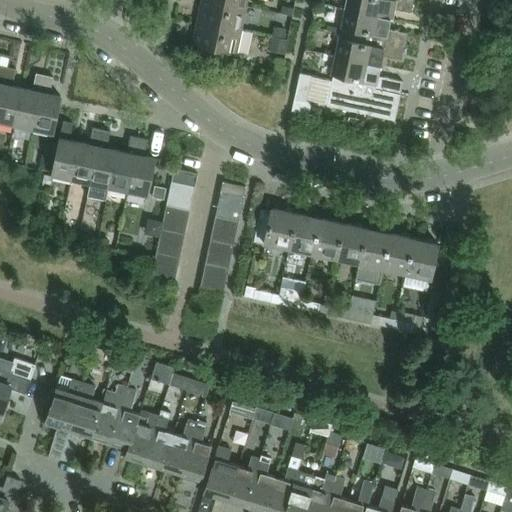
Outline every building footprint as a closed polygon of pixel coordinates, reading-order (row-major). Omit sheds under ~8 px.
[(240,30),(245,7),(215,0),(199,0),(195,20),(240,30)] [(347,0),(346,9),(389,18),(391,8),(410,12),(412,0),(347,0)] [(387,29),(389,18),(346,9),(341,32),(403,46),(406,33),(387,29)] [(235,53),(240,30),(195,20),(190,43),(202,46),(199,56),(230,62),(232,52),(235,53)] [(400,59),(403,46),(341,32),(336,56),(379,65),(381,55),(400,59)] [(377,76),(379,65),(336,56),(331,79),(399,94),(402,81),(377,76)] [(0,121),(13,125),(21,87),(11,85),(15,68),(6,66),(0,93),(0,121)] [(310,75),(299,73),(299,72),(290,112),(307,116),(309,104),(306,101),(305,100),(310,75)] [(32,128),(44,74),(35,73),(31,89),(21,87),(13,125),(32,128)] [(51,133),(59,95),(48,93),(52,76),(44,74),(32,128),(51,133)] [(393,120),(399,94),(331,79),(310,75),(305,100),(306,101),(325,105),(393,120)] [(70,179),(78,141),(68,139),(72,123),(62,120),(51,174),(70,179)] [(88,183),(100,129),(92,127),(88,143),(78,141),(70,179),(88,183)] [(108,187),(116,149),(105,147),(109,131),(100,129),(88,183),(108,187)] [(126,191),(138,137),(129,135),(125,151),(116,149),(108,187),(126,191)] [(146,195),(154,157),(143,155),(146,139),(138,137),(126,191),(146,195)] [(173,168),(170,181),(175,182),(194,186),(196,173),(173,168)] [(194,186),(175,182),(170,181),(168,193),(191,198),(194,186)] [(222,181),(220,191),(243,196),(245,186),(222,181)] [(155,186),(152,197),(164,200),(167,188),(155,186)] [(243,197),(237,195),(219,192),(217,203),(240,209),(243,197)] [(188,210),(191,198),(168,193),(165,205),(188,210)] [(238,220),(240,209),(217,203),(214,215),(232,219),(238,220)] [(186,222),(188,210),(165,205),(162,217),(186,222)] [(287,248),(295,212),(271,207),(268,219),(258,217),(259,214),(258,214),(252,241),(287,248)] [(311,253),(318,218),(295,212),(287,248),(311,253)] [(238,220),(232,219),(214,215),(211,227),(235,232),(238,220)] [(183,233),(186,222),(162,217),(160,228),(183,233)] [(334,258),(342,223),(318,218),(311,253),(334,258)] [(358,263),(365,228),(342,223),(334,258),(358,263)] [(232,244),(235,232),(211,227),(209,239),(232,244)] [(181,245),(183,233),(160,228),(157,240),(181,245)] [(381,269),(389,233),(365,228),(358,263),(381,269)] [(406,274),(413,238),(389,233),(381,269),(406,274)] [(429,279),(436,243),(413,238),(406,274),(429,279)] [(230,256),(232,244),(209,239),(206,251),(230,256)] [(178,257),(181,245),(157,240),(155,252),(178,257)] [(227,268),(230,256),(206,251),(204,262),(227,268)] [(176,269),(178,257),(155,252),(152,264),(176,269)] [(225,279),(227,268),(204,262),(201,274),(225,279)] [(173,281),(176,269),(152,264),(150,276),(173,281)] [(222,291),(225,279),(201,274),(199,286),(222,291)] [(252,298),(254,289),(255,287),(246,285),(243,296),(252,298)] [(302,299),(302,297),(303,291),(285,287),(282,304),(300,308),(302,299)] [(272,293),(254,289),(252,298),(270,301),(272,293)] [(319,303),(302,299),(300,308),(317,312),(319,303)] [(364,321),(366,313),(358,311),(360,301),(350,299),(348,309),(346,318),(364,321)] [(348,309),(335,306),(331,305),(329,314),(346,318),(348,309)] [(393,328),(395,319),(378,316),(376,324),(393,328)] [(413,323),(395,319),(393,328),(411,332),(413,323)] [(362,323),(360,332),(394,339),(396,329),(362,323)] [(9,388),(24,393),(34,364),(14,357),(9,371),(0,368),(0,408),(2,409),(9,388)] [(171,372),(172,372),(174,366),(155,361),(150,378),(168,383),(171,372)] [(186,389),(190,378),(172,372),(171,372),(168,383),(186,389)] [(59,459),(82,383),(59,375),(44,424),(56,428),(48,455),(59,459)] [(205,395),(208,383),(190,378),(186,389),(205,395)] [(90,438),(101,401),(90,398),(94,386),(82,383),(59,459),(70,462),(79,434),(90,438)] [(108,444),(126,386),(117,383),(114,393),(104,389),(101,401),(90,438),(108,444)] [(127,449),(136,422),(139,413),(129,410),(136,389),(126,386),(108,444),(127,449)] [(252,419),(255,408),(232,401),(228,411),(252,419)] [(143,464),(158,415),(148,412),(145,424),(136,422),(127,449),(124,458),(143,464)] [(274,412),(273,413),(270,424),(288,430),(292,418),(274,412)] [(161,470),(173,433),(163,430),(167,418),(158,415),(143,464),(161,470)] [(329,431),(331,424),(313,418),(309,429),(327,435),(329,431)] [(180,475),(195,427),(196,422),(187,419),(182,436),(173,433),(161,470),(180,475)] [(199,481),(210,445),(200,442),(204,430),(195,427),(180,475),(199,481)] [(338,445),(341,435),(329,431),(327,435),(325,442),(338,445)] [(225,501),(236,465),(226,462),(230,450),(218,446),(197,511),(210,511),(215,498),(225,501)] [(282,511),(296,470),(300,458),(290,455),(283,479),(274,476),(267,497),(262,511),(282,511)] [(243,507),(259,459),(250,456),(246,468),(236,465),(225,501),(243,507)] [(431,473),(434,463),(416,458),(413,467),(431,473)] [(262,511),(267,497),(274,476),(265,474),(268,462),(259,459),(243,507),(259,511),(262,511)] [(450,479),(453,469),(434,463),(431,473),(450,479)] [(468,484),(471,475),(453,469),(450,479),(468,484)] [(303,511),(311,488),(315,476),(296,470),(282,511),(303,511)] [(486,490),(489,480),(471,475),(468,484),(486,490)] [(12,506),(21,481),(6,476),(2,487),(0,486),(0,511),(3,511),(6,505),(12,506)] [(343,511),(347,499),(338,496),(343,481),(334,478),(333,482),(323,511),(343,511)] [(323,511),(333,482),(323,479),(320,491),(311,488),(303,511),(323,511)] [(364,511),(366,505),(373,483),(363,480),(357,502),(347,499),(343,511),(364,511)] [(505,496),(508,486),(489,480),(486,490),(505,496)] [(389,511),(397,489),(384,485),(377,508),(366,505),(364,511),(389,511)] [(419,511),(423,498),(426,490),(416,487),(410,507),(401,504),(398,511),(419,511)] [(429,511),(435,493),(426,490),(423,498),(419,511),(429,511)] [(479,511),(498,511),(500,504),(481,500),(479,511)]
